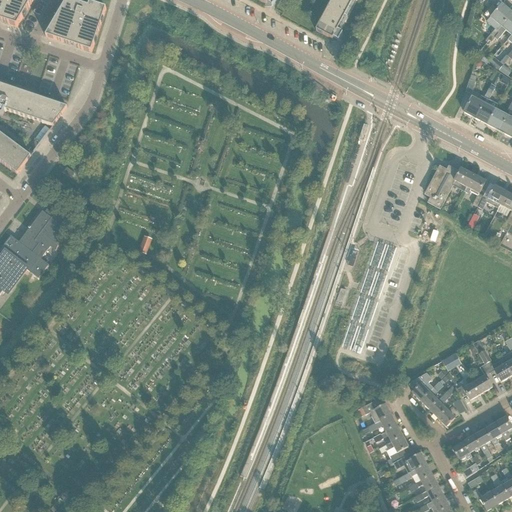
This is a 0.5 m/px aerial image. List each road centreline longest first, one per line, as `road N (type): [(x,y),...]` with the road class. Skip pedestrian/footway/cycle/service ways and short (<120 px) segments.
road 1 (secondary): [(511,170),(190,0)]
road 2 (unclassified): [(19,199),(88,106),(102,66)]
road 3 (residential): [(443,438),(400,401),(395,408),(412,442),(431,446)]
